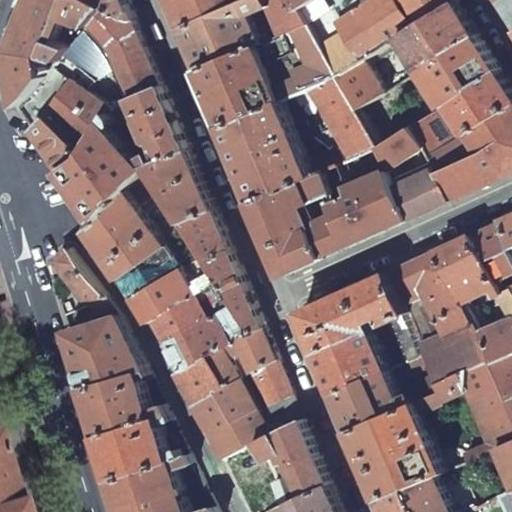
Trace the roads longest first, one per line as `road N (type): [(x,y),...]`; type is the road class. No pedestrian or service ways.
road 1 (residential): [(279,297),(153,0)]
road 2 (residential): [(0,207),(95,511)]
road 3 (residential): [(511,192),(279,297)]
road 4 (residential): [(370,511),(279,297)]
